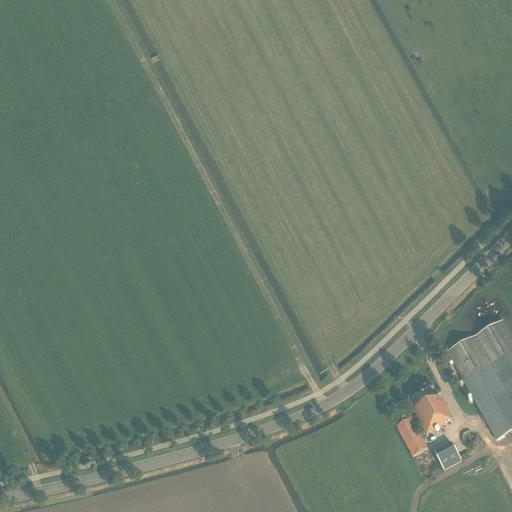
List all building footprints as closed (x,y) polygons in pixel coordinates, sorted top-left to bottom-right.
[(511,338),(503,322),(447,353),(497,442),(511,433),(511,338)] [(445,425),(453,420),(440,396),(438,397),(432,386),(408,399),(413,408),(411,409),(426,436),(445,426),(445,425)] [(413,458),(428,450),(423,441),(422,442),(410,421),(397,428),(413,458)] [(444,472),(461,463),(452,445),(434,455),(444,472)] [(466,485),(478,476),(472,469),(460,477),(466,485)]
